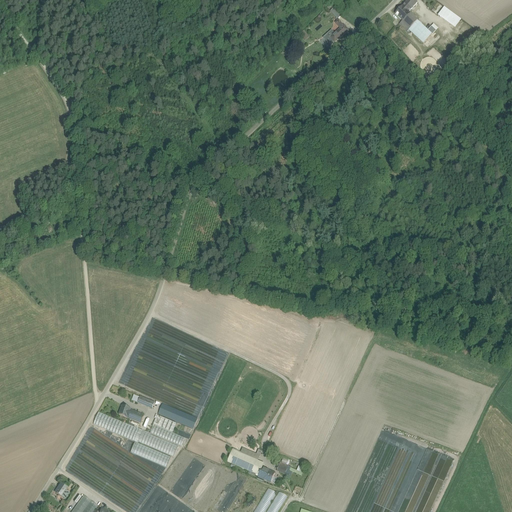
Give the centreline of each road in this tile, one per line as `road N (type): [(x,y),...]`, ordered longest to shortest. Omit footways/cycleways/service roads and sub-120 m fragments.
road 1 (unclassified): [(58,468),(149,313),(189,198),(395,0)]
road 2 (track): [(96,405),(76,126),(52,71),(0,8)]
road 3 (track): [(302,500),(380,327)]
road 4 (track): [(76,126),(168,175),(189,198)]
